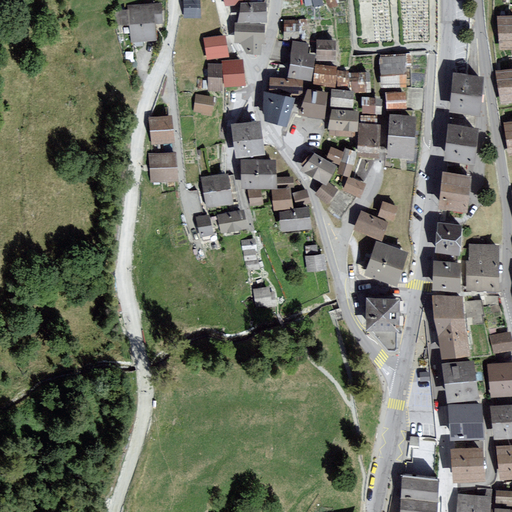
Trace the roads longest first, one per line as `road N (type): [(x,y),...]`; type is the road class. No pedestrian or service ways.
road 1 (unclassified): [(163,59),(144,112),(124,253),(143,413),(113,511)]
road 2 (residential): [(477,0),(511,298)]
road 3 (tertiary): [(418,296),(447,0)]
road 4 (unclassified): [(339,284),(310,189),(260,117),(256,75)]
road 5 (residential): [(418,296),(427,302),(433,333),(449,511)]
road 6 (residential): [(163,59),(190,223)]
road 7 (tertiary): [(378,511),(402,376)]
road 8 (residential): [(339,284),(349,223),(379,165)]
